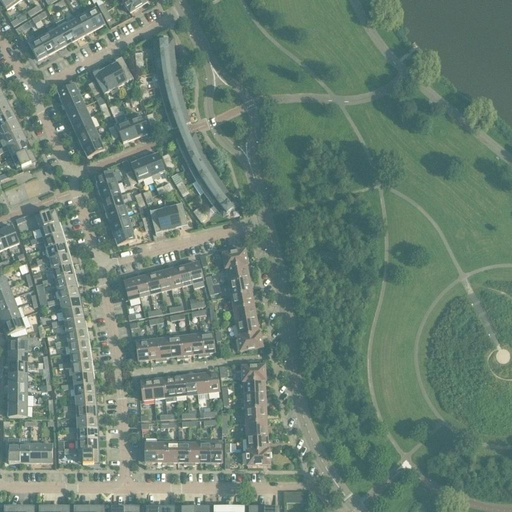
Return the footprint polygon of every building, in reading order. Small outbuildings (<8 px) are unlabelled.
[(16,5),(12,0),(0,0),(0,2),(7,12),(16,5)] [(147,4),(144,0),(127,0),(124,2),(123,3),(130,15),(147,4)] [(59,10),(65,7),(62,2),(56,6),(59,10)] [(107,13),(104,5),(99,8),(103,15),(107,13)] [(53,14),(59,10),(56,6),(51,9),(53,14)] [(42,11),(39,7),(33,10),(36,15),(42,11)] [(105,27),(95,8),(86,14),(96,32),(105,27)] [(36,15),(33,10),(27,14),(30,19),(36,15)] [(111,20),(107,13),(103,15),(107,23),(111,20)] [(47,18),(44,14),(38,17),(41,22),(47,18)] [(96,32),(86,14),(76,19),(86,37),(96,32)] [(41,22),(38,17),(32,21),(35,26),(41,22)] [(86,37),(76,19),(67,24),(77,42),(86,37)] [(20,25),(17,21),(11,24),(14,29),(20,25)] [(77,42),(67,24),(57,29),(67,47),(77,42)] [(24,32),(22,28),(16,31),(18,36),(24,32)] [(67,47),(57,29),(47,34),(58,53),(67,47)] [(58,53),(47,34),(38,39),(48,58),(58,53)] [(48,58),(38,39),(28,44),(38,63),(48,58)] [(172,46),(171,44),(169,43),(167,43),(160,43),(154,43),(155,53),(155,60),(175,58),(174,51),(174,49),(173,48),(172,46)] [(176,71),(175,62),(175,58),(155,60),(157,74),(176,71)] [(134,82),(122,60),(116,64),(116,65),(108,69),(119,89),(132,82),(133,82),(134,82)] [(119,89),(108,69),(100,74),(99,73),(93,76),(105,97),(105,96),(119,89)] [(179,85),(176,71),(157,74),(160,89),(179,85)] [(97,89),(94,84),(89,86),(92,92),(97,89)] [(182,98),(180,89),(179,85),(160,89),(163,103),(182,98)] [(80,97),(75,86),(57,94),(62,105),(80,97)] [(100,95),(97,89),(92,92),(95,98),(100,95)] [(85,108),(80,97),(62,105),(67,116),(85,108)] [(186,111),(185,107),(182,98),(163,103),(167,117),(186,111)] [(0,117),(12,111),(9,105),(8,106),(6,103),(7,102),(7,101),(0,104),(0,117)] [(119,113),(117,107),(110,110),(113,115),(119,113)] [(90,119),(85,108),(67,116),(72,127),(90,119)] [(0,129),(17,121),(14,115),(13,115),(11,112),(12,112),(12,111),(0,117),(0,129)] [(191,124),(187,115),(186,111),(167,117),(172,132),(178,129),(180,135),(188,132),(185,126),(191,124)] [(155,121),(153,115),(147,117),(149,123),(155,121)] [(150,135),(144,119),(143,117),(129,122),(137,140),(150,135)] [(95,130),(90,119),(72,127),(77,138),(95,130)] [(22,131),(19,125),(18,125),(16,122),(17,122),(17,121),(0,129),(0,132),(4,140),(22,131)] [(157,127),(155,121),(149,123),(151,129),(157,127)] [(137,140),(129,122),(116,127),(123,145),(137,140)] [(100,141),(96,132),(95,130),(77,138),(82,149),(100,141)] [(27,141),(24,135),(23,135),(21,132),(22,132),(22,131),(4,140),(7,147),(8,150),(27,141)] [(199,145),(195,136),(190,138),(188,132),(180,135),(182,141),(177,143),(182,157),(200,148),(199,145)] [(32,152),(29,145),(28,145),(26,142),(27,142),(27,141),(8,150),(7,147),(1,150),(3,155),(9,152),(13,161),(32,152)] [(105,152),(100,141),(82,149),(87,160),(105,152)] [(207,161),(202,152),(200,148),(182,157),(189,170),(207,161)] [(31,164),(36,161),(32,152),(13,161),(18,170),(21,168),(22,170),(32,166),(31,164)] [(165,174),(158,155),(145,161),(145,162),(152,179),(165,174)] [(171,162),(169,156),(163,159),(165,165),(171,162)] [(152,179),(145,162),(145,161),(131,166),(138,184),(152,179)] [(213,173),(211,169),(207,161),(189,170),(196,183),(213,173)] [(174,167),(171,162),(165,165),(168,170),(174,167)] [(117,185),(113,173),(95,179),(98,191),(117,185)] [(221,184),(215,176),(213,173),(196,183),(204,195),(221,184)] [(186,189),(182,184),(176,187),(180,193),(186,189)] [(213,207),(228,195),(226,192),(221,184),(204,195),(213,207)] [(121,196),(117,185),(98,191),(102,202),(121,196)] [(173,190),(169,185),(164,188),(167,194),(173,190)] [(189,194),(186,189),(180,193),(183,198),(189,194)] [(234,202),(232,201),(228,195),(213,207),(217,213),(218,214),(220,215),(222,216),(224,216),(226,216),(228,216),(228,215),(233,211),(233,212),(234,210),(234,208),(235,206),(234,204),(234,202)] [(125,208),(121,196),(102,202),(106,214),(125,208)] [(188,229),(182,205),(181,206),(166,210),(172,232),(181,229),(181,231),(188,229)] [(128,219),(125,208),(106,214),(110,225),(128,219)] [(172,232),(166,210),(151,214),(151,213),(150,214),(156,237),(163,236),(162,234),(172,232)] [(203,215),(199,210),(194,214),(197,219),(203,215)] [(60,224),(56,213),(51,215),(50,213),(40,216),(40,219),(37,220),(41,231),(60,224)] [(207,220),(203,215),(197,219),(201,224),(207,220)] [(132,230),(128,219),(110,225),(113,236),(132,230)] [(62,234),(61,231),(62,230),(60,224),(41,231),(43,238),(37,240),(38,245),(45,243),(44,241),(63,235),(63,234),(62,234)] [(19,246),(13,228),(2,232),(9,250),(19,246)] [(136,242),(132,230),(113,236),(117,248),(136,242)] [(0,253),(9,250),(2,232),(0,233),(0,253)] [(65,245),(64,241),(65,241),(63,235),(44,241),(45,243),(47,251),(67,245),(66,244),(65,245)] [(68,255),(67,252),(68,252),(67,245),(47,251),(50,259),(43,261),(44,266),(51,264),(50,261),(70,256),(69,255),(68,255)] [(248,267),(245,252),(223,256),(225,271),(248,267)] [(73,267),(72,266),(71,266),(70,263),(72,262),(70,256),(50,261),(51,264),(53,272),(73,267)] [(199,265),(193,266),(192,264),(187,265),(193,286),(192,286),(194,291),(205,288),(199,265)] [(193,286),(187,265),(182,267),(182,269),(177,270),(182,289),(192,286),(193,286)] [(74,277),(73,273),(74,273),(73,267),(53,272),(55,280),(49,282),(50,286),(56,285),(56,282),(75,277),(75,276),(74,277)] [(249,279),(250,278),(249,274),(248,273),(247,267),(248,267),(225,271),(227,271),(229,284),(249,281),(249,279)] [(182,289),(177,270),(172,272),(172,269),(166,271),(172,291),(182,289)] [(172,291),(166,271),(161,272),(162,275),(156,276),(161,294),(172,291)] [(161,294),(156,276),(151,277),(151,275),(145,276),(151,297),(161,294)] [(151,297),(145,276),(140,277),(141,280),(136,281),(140,300),(151,297)] [(77,287),(76,284),(77,284),(75,277),(56,282),(56,285),(58,293),(78,288),(78,287),(77,287)] [(0,293),(9,290),(5,280),(0,281),(0,293)] [(140,300),(136,281),(125,284),(129,302),(140,300)] [(251,294),(250,288),(251,287),(251,283),(249,282),(249,281),(229,284),(232,298),(251,294)] [(79,298),(79,295),(80,295),(78,288),(58,293),(60,301),(61,303),(81,299),(80,298),(79,298)] [(0,305),(13,300),(9,290),(0,293),(0,305)] [(254,308),(253,302),(254,300),(253,297),(252,296),(251,294),(232,298),(234,312),(254,308)] [(82,309),(81,306),(82,305),(81,299),(61,303),(60,301),(54,302),(55,307),(61,306),(63,314),(83,310),(83,309),(82,309)] [(0,316),(17,310),(13,300),(0,305),(0,316)] [(257,322),(257,319),(256,316),(255,315),(254,308),(234,312),(236,326),(257,322)] [(21,320),(17,310),(0,316),(4,327),(21,320)] [(84,316),(83,310),(63,314),(65,322),(58,323),(59,328),(66,327),(65,324),(85,320),(84,320),(83,316),(84,316)] [(25,330),(21,320),(4,327),(8,337),(25,330)] [(86,331),(85,327),(86,327),(85,320),(65,324),(66,327),(67,335),(87,331),(86,331)] [(259,335),(258,329),(259,328),(258,324),(257,323),(257,322),(236,326),(239,339),(238,339),(238,340),(260,336),(260,335),(259,335)] [(88,342),(87,338),(88,338),(87,331),(67,335),(69,343),(62,344),(63,349),(70,348),(69,346),(89,342),(89,341),(88,342)] [(204,358),(201,337),(201,333),(190,334),(191,338),(193,357),(198,356),(199,359),(204,358)] [(215,355),(213,336),(201,337),(204,358),(209,358),(209,355),(215,355)] [(263,350),(260,336),(238,340),(240,354),(263,350)] [(193,357),(191,338),(180,340),(182,361),(188,360),(188,358),(193,357)] [(182,361),(180,340),(169,341),(171,360),(177,359),(177,362),(182,361)] [(171,360),(169,341),(159,342),(161,363),(167,363),(166,360),(171,360)] [(90,353),(89,349),(90,349),(89,342),(69,346),(70,348),(71,356),(91,353),(91,352),(90,353)] [(161,363),(159,342),(148,343),(150,362),(155,361),(156,364),(161,363)] [(28,354),(28,343),(9,343),(9,354),(28,354)] [(150,362),(148,343),(137,345),(139,363),(150,362)] [(91,364),(91,360),(92,360),(91,353),(71,356),(72,365),(65,365),(66,370),(73,369),(72,367),(92,364),(92,363),(91,364)] [(28,365),(28,354),(9,354),(9,365),(28,365)] [(93,375),(92,371),(93,371),(92,364),(72,367),(73,369),(74,378),(94,375),(94,374),(93,375)] [(27,376),(28,365),(9,365),(9,376),(27,376)] [(266,383),(265,368),(242,369),(243,384),(266,383)] [(219,394),(217,375),(212,376),(211,373),(206,374),(208,395),(219,394)] [(208,395),(206,374),(200,375),(201,377),(195,378),(198,397),(208,395)] [(94,386),(93,382),(95,382),(94,375),(74,378),(75,386),(68,387),(69,391),(75,391),(75,388),(95,386),(95,385),(94,386)] [(27,387),(27,376),(9,376),(9,387),(27,387)] [(198,397),(195,378),(190,378),(190,376),(184,377),(187,398),(198,397)] [(187,398),(184,377),(179,377),(179,380),(174,380),(176,399),(187,398)] [(174,380),(169,381),(168,378),(163,379),(165,400),(166,406),(177,405),(176,399),(174,380)] [(165,400),(163,379),(157,380),(158,382),(152,383),(155,402),(165,400)] [(155,402),(152,383),(141,384),(143,403),(155,402)] [(266,394),(266,390),(265,389),(264,383),(266,383),(243,384),(244,384),(245,398),(265,397),(265,395),(266,394)] [(95,397),(95,393),(96,393),(95,386),(75,388),(75,391),(76,399),(96,397),(96,396),(95,397)] [(27,397),(27,387),(9,387),(9,397),(27,397)] [(27,408),(27,397),(9,397),(9,408),(27,408)] [(97,404),(96,397),(76,399),(77,407),(70,408),(71,413),(77,412),(77,410),(97,408),(96,408),(96,404),(97,404)] [(266,411),(266,404),(267,403),(266,399),(265,398),(265,397),(245,398),(246,412),(266,411)] [(27,419),(27,408),(9,408),(9,419),(27,419)] [(98,415),(97,408),(77,410),(77,412),(78,421),(98,419),(97,419),(96,415),(98,415)] [(267,425),(266,418),(267,417),(267,413),(266,412),(266,411),(246,412),(246,426),(267,425)] [(97,430),(97,426),(98,426),(98,419),(78,421),(78,429),(72,429),(72,434),(78,434),(78,431),(99,430),(97,430)] [(268,436),(268,432),(267,431),(267,425),(246,426),(247,440),(267,438),(267,437),(268,436)] [(99,437),(99,430),(78,431),(78,434),(79,442),(99,442),(99,441),(98,441),(98,437),(99,437)] [(268,452),(268,446),(269,445),(269,441),(267,440),(267,438),(247,440),(248,453),(247,453),(247,454),(269,452),(268,452)] [(99,448),(99,442),(79,442),(79,451),(72,451),(72,456),(79,455),(79,453),(99,453),(99,452),(98,452),(98,448),(99,448)] [(216,465),(222,465),(222,442),(211,442),(211,446),(211,468),(216,468),(216,465)] [(157,465),(157,446),(142,446),(142,447),(142,458),(142,463),(146,463),(146,465),(157,465)] [(168,467),(168,446),(157,446),(157,465),(162,465),(162,467),(168,467)] [(178,465),(178,446),(168,446),(168,467),(173,467),(173,465),(178,465)] [(189,467),(189,446),(178,446),(178,465),(184,465),(184,468),(189,467)] [(200,465),(200,446),(189,446),(189,467),(195,468),(195,465),(200,465)] [(211,468),(211,446),(200,446),(200,465),(205,465),(205,468),(211,468)] [(20,465),(20,447),(9,447),(9,465),(20,465)] [(31,465),(31,447),(20,447),(20,465),(31,465)] [(41,465),(41,447),(31,447),(31,465),(41,465)] [(53,465),(53,447),(41,447),(41,465),(53,465)] [(270,467),(269,452),(247,454),(247,468),(270,467)] [(99,464),(99,453),(79,453),(79,455),(79,464),(83,464),(83,467),(94,466),(94,464),(99,464)]
